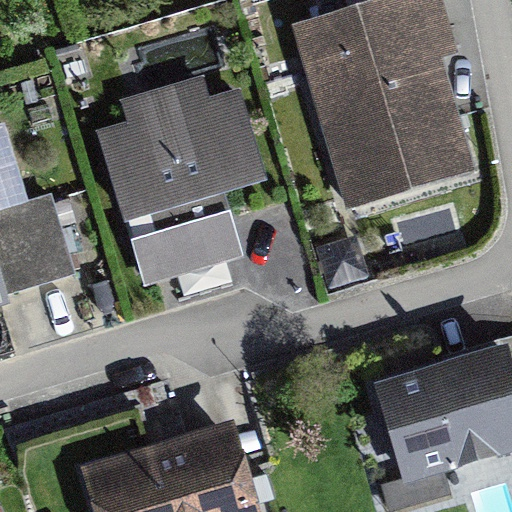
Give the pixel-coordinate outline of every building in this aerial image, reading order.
[(415,0),(353,0),(284,21),(339,202),(465,164),(415,0)] [(231,92),(100,126),(139,274),(216,254),(198,186),(252,172),(231,92)] [(45,188),(0,200),(0,286),(68,267),(45,188)] [(511,443),(511,387),(501,346),(374,380),(409,511),(450,511),(438,464),(511,443)] [(248,511),(223,425),(85,466),(98,511),(248,511)]
